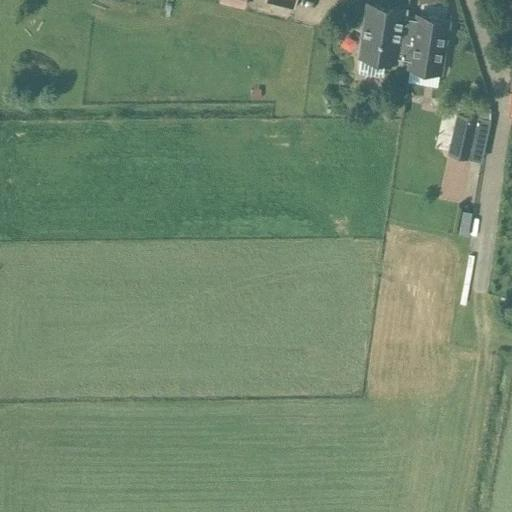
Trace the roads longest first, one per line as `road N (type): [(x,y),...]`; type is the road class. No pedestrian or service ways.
road 1 (unclassified): [(491,0),(485,23),(500,106),(484,348)]
road 2 (track): [(484,348),(455,511)]
